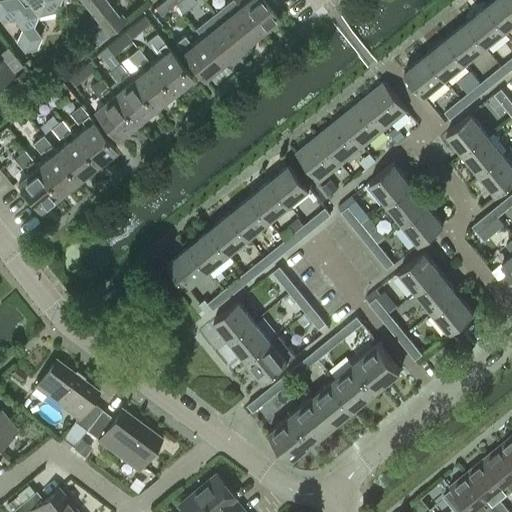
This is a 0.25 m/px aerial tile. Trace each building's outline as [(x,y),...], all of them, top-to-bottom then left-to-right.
[(0,0),(0,18),(1,20),(14,17),(21,26),(16,39),(24,49),(37,47),(41,35),(34,25),(38,14),(56,11),(60,0),(0,0)] [(108,33),(124,21),(107,0),(81,0),(97,19),(108,33)] [(174,4),(171,0),(163,0),(155,7),(161,14),(174,4)] [(238,7),(239,6),(234,0),(229,0),(212,14),(239,47),(258,32),(238,7)] [(238,7),(258,32),(276,17),(269,8),(274,3),(271,0),(244,0),(245,1),(239,6),(238,7)] [(506,30),(511,24),(511,0),(493,0),(486,6),(506,30)] [(486,6),(466,22),(486,46),(506,30),(486,6)] [(202,36),(201,37),(221,62),(239,47),(212,14),(195,28),(202,36)] [(150,22),(145,15),(138,21),(143,27),(150,22)] [(97,19),(85,29),(96,43),(108,33),(97,19)] [(465,63),(486,46),(466,22),(446,39),(465,63)] [(124,32),(115,39),(121,46),(129,39),(124,32)] [(148,63),(171,91),(189,76),(155,33),(144,41),(152,50),(156,47),(160,53),(148,63)] [(221,62),(201,37),(191,44),(184,34),(174,42),(202,77),(221,62)] [(445,79),(465,63),(446,39),(425,55),(445,79)] [(171,91),(148,63),(136,47),(125,56),(133,65),(137,62),(141,68),(129,77),(153,106),(171,91)] [(111,53),(103,60),(109,68),(118,61),(111,53)] [(425,95),(445,79),(425,55),(405,71),(425,95)] [(0,82),(13,72),(0,56),(0,82)] [(29,67),(33,63),(28,57),(23,61),(29,67)] [(115,80),(106,87),(134,121),(153,106),(129,77),(117,62),(107,71),(115,80)] [(87,63),(79,70),(84,76),(92,69),(87,63)] [(491,85),(507,72),(501,65),(485,78),(491,85)] [(37,89),(21,71),(9,81),(24,100),(37,89)] [(115,136),(134,121),(106,87),(99,77),(88,86),(96,96),(100,93),(104,99),(92,108),(115,136)] [(384,81),(361,99),(385,128),(407,110),(384,81)] [(470,101),(486,88),(480,81),(464,94),(470,101)] [(511,100),(502,88),(495,94),(508,110),(511,106),(511,100)] [(444,110),(450,118),(466,105),(460,98),(444,110)] [(361,99),(339,117),(362,146),(385,128),(361,99)] [(72,135),(95,162),(113,148),(77,104),(67,112),(75,122),(79,119),(84,125),(72,135)] [(448,133),(464,153),(488,134),(471,113),(448,133)] [(340,164),(362,146),(339,117),(317,135),(340,164)] [(95,162),(72,135),(59,119),(49,128),(57,137),(61,134),(66,140),(54,150),(76,177),(95,162)] [(405,134),(400,128),(392,134),(397,140),(405,134)] [(76,177),(54,150),(41,134),(30,143),(38,153),(42,149),(47,155),(35,165),(57,193),(76,177)] [(481,173),(504,154),(488,134),(464,153),(481,173)] [(295,153),(318,181),(340,164),(317,135),(295,153)] [(35,165),(31,160),(22,150),(12,158),(19,167),(23,164),(28,171),(16,181),(38,208),(57,193),(35,165)] [(481,173),(497,194),(511,181),(511,163),(504,154),(481,173)] [(370,182),(386,203),(411,183),(394,162),(370,182)] [(269,180),(289,204),(309,188),(289,164),(269,180)] [(330,179),(322,186),(329,195),(337,188),(330,179)] [(269,221),(289,204),(269,180),(249,197),(269,221)] [(403,223),(427,203),(411,183),(386,203),(403,223)] [(511,199),(509,195),(493,208),(498,215),(511,204),(511,199)] [(249,197),(229,213),(249,237),(269,221),(249,197)] [(420,244),(444,224),(427,203),(403,223),(420,244)] [(349,205),(342,211),(343,213),(354,227),(361,221),(349,205)] [(310,230),(330,213),(325,207),(305,223),(310,230)] [(498,215),(493,208),(477,221),(482,228),(498,215)] [(228,254),(249,237),(229,213),(209,230),(228,254)] [(284,240),(290,247),(310,230),(305,223),(284,240)] [(365,226),(358,231),(372,248),(379,243),(365,226)] [(208,270),(228,254),(209,230),(189,246),(208,270)] [(511,249),(511,253),(502,262),(508,270),(511,274),(511,238),(506,243),(511,249)] [(264,256),(269,263),(290,247),(284,240),(264,256)] [(188,287),(208,270),(189,246),(168,263),(188,287)] [(383,247),(375,253),(387,268),(394,262),(383,247)] [(401,270),(417,290),(441,271),(424,251),(401,270)] [(244,273),(249,279),(269,263),(264,256),(244,273)] [(280,266),(273,271),(287,288),(294,283),(280,266)] [(417,290),(433,311),(457,292),(441,271),(417,290)] [(223,289),(229,296),(249,279),(244,273),(223,289)] [(297,287),(290,292),(304,309),(311,303),(297,287)] [(229,296),(223,289),(208,302),(213,308),(229,296)] [(373,292),(366,297),(369,302),(377,296),(373,292)] [(473,312),(457,292),(433,311),(449,331),(473,312)] [(382,318),(390,312),(377,296),(369,302),(382,318)] [(205,298),(199,303),(207,313),(213,308),(208,302),(205,298)] [(215,320),(231,340),(255,321),(239,300),(215,320)] [(314,307),(307,312),(319,328),(326,322),(314,307)] [(341,328),(347,335),(362,322),(357,315),(341,328)] [(393,316),(386,322),(399,339),(406,333),(393,316)] [(248,360),(272,341),(255,321),(231,340),(248,360)] [(319,328),(316,330),(320,335),(330,327),(326,322),(319,328)] [(466,351),(475,344),(462,328),(453,335),(466,351)] [(337,332),(325,341),(331,348),(342,339),(337,332)] [(409,337),(402,343),(415,359),(422,353),(409,337)] [(265,381),(288,361),(272,341),(248,360),(265,381)] [(325,341),(313,351),(319,358),(331,348),(325,341)] [(356,359),(379,387),(401,370),(378,342),(356,359)] [(310,353),(294,366),(300,373),(315,360),(310,353)] [(36,385),(31,392),(41,400),(46,393),(78,417),(75,421),(87,430),(102,409),(91,401),(98,391),(56,359),(36,385)] [(357,405),(379,387),(356,359),(334,377),(357,405)] [(284,386),(300,373),(294,366),(279,379),(284,386)] [(11,373),(21,380),(26,374),(16,367),(11,373)] [(334,377),(313,395),(335,423),(357,405),(334,377)] [(279,379),(263,391),(269,398),(284,386),(279,379)] [(253,411),(269,398),(263,391),(248,404),(253,411)] [(314,440),(335,423),(313,395),(291,413),(314,440)] [(102,409),(87,430),(138,468),(161,438),(121,408),(114,418),(102,409)] [(0,443),(17,429),(1,410),(0,410),(0,462),(1,462),(0,461),(0,443)] [(314,440),(291,413),(269,430),(292,458),(314,440)] [(511,434),(511,435),(500,444),(511,458),(511,459),(511,434)] [(80,439),(74,447),(84,455),(90,446),(80,439)] [(500,444),(483,458),(510,490),(511,489),(511,488),(511,459),(511,458),(500,444)] [(483,458),(467,471),(499,511),(511,511),(509,509),(500,498),(510,490),(483,458)] [(499,511),(467,471),(450,485),(452,488),(445,495),(458,511),(482,511),(486,509),(488,511),(499,511)] [(215,473),(180,502),(187,511),(245,511),(239,504),(240,503),(215,473)] [(29,486),(7,504),(12,510),(34,492),(29,486)] [(33,511),(77,511),(57,488),(44,499),(37,490),(34,492),(12,510),(13,511),(29,511),(32,510),(33,511)]
